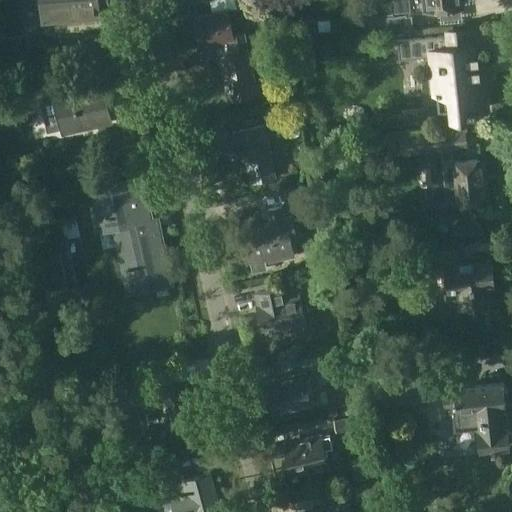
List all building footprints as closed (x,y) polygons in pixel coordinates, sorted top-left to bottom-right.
[(70,16),(71,20),(100,17),(98,0),(44,0),(46,18),(54,18),(54,21),(61,20),(61,17),(70,16)] [(236,0),(239,8),(262,3),(261,0),(236,0)] [(410,0),(411,11),(426,10),(425,6),(449,3),(449,4),(452,4),(452,3),(465,1),(465,0),(410,0)] [(244,32),(232,34),(227,10),(194,18),(201,50),(221,46),(223,56),(219,56),(229,100),(257,94),(248,50),(244,32)] [(404,15),(367,18),(368,30),(405,28),(404,15)] [(475,49),(470,49),(468,32),(464,33),(397,40),(400,60),(433,56),(437,95),(439,113),(462,111),(469,110),(470,112),(477,111),(477,109),(485,108),(482,85),(479,86),(478,75),(481,75),(481,74),(480,68),(480,67),(477,67),(477,62),(480,61),(480,60),(479,54),(479,53),(476,54),(475,49)] [(314,51),(300,53),(301,67),(315,66),(314,51)] [(27,96),(55,90),(53,78),(66,75),(63,62),(37,67),(39,74),(29,77),(30,80),(23,82),(27,96)] [(260,86),(263,102),(282,98),(279,82),(260,86)] [(70,91),(56,94),(57,101),(52,102),(49,104),(47,107),(46,110),(48,119),(50,122),(53,123),(57,123),(62,122),(64,131),(82,127),(85,129),(93,127),(94,124),(111,120),(102,83),(87,87),(86,85),(75,88),(75,89),(70,91)] [(288,104),(291,118),(300,116),(297,102),(288,104)] [(291,118),(288,104),(265,109),(268,124),(292,119),(291,118)] [(265,125),(212,137),(212,138),(217,158),(216,158),(217,159),(236,155),(236,153),(246,150),(248,158),(245,159),(245,160),(246,160),(250,181),(249,181),(250,182),(276,176),(275,176),(269,148),(269,146),(264,127),(265,127),(265,125)] [(483,208),(483,201),(485,200),(485,199),(484,199),(484,198),(486,195),(486,188),(483,186),(483,185),(483,184),(483,183),(482,183),(482,177),(482,176),(482,175),(481,174),(484,171),(483,164),(480,162),(480,161),(481,161),(481,160),(454,163),(452,148),(465,147),(464,132),(440,134),(401,138),(403,153),(428,150),(434,205),(447,203),(447,204),(458,203),(459,210),(462,215),(479,213),(483,208)] [(153,286),(152,279),(167,276),(162,253),(165,252),(159,224),(153,226),(143,179),(119,184),(118,181),(94,186),(98,205),(93,206),(98,231),(117,227),(121,248),(119,248),(128,292),(153,286)] [(290,204),(306,201),(308,200),(312,199),(309,185),(287,190),(290,204)] [(314,199),(312,199),(308,200),(311,217),(318,216),(314,199)] [(292,215),(283,217),(281,207),(269,210),(273,226),(241,233),(248,262),(271,257),(272,260),(294,255),(291,242),(297,240),(292,215)] [(480,222),(452,225),(454,239),(481,236),(480,222)] [(440,254),(429,255),(430,271),(446,269),(448,291),(458,290),(460,309),(490,305),(488,287),(494,286),(491,261),(459,264),(458,252),(441,254),(441,253),(440,253),(440,254)] [(305,273),(307,284),(328,280),(326,269),(305,273)] [(263,329),(269,328),(270,335),(277,338),(285,337),(289,330),(289,328),(306,324),(298,290),(287,292),(286,287),(256,293),(259,305),(257,305),(263,329)] [(346,351),(326,356),(328,368),(348,363),(346,351)] [(272,392),(269,395),(272,406),(275,407),(276,410),(311,402),(305,374),(270,382),(272,392)] [(422,406),(418,374),(374,380),(377,398),(383,397),(385,411),(422,406)] [(134,375),(111,380),(115,396),(138,391),(134,375)] [(191,378),(158,386),(164,412),(159,413),(164,434),(201,426),(191,378)] [(504,383),(443,390),(445,410),(452,409),(454,432),(478,429),(480,448),(510,445),(510,440),(511,438),(511,431),(509,429),(508,426),(511,425),(511,415),(511,402),(505,402),(505,398),(508,397),(507,389),(504,388),(504,383)] [(355,417),(335,421),(338,432),(357,428),(355,417)] [(288,457),(283,458),(286,472),(292,471),(292,473),(311,468),(312,471),(326,467),(326,465),(328,464),(324,450),(334,447),(330,433),(285,444),(288,457)] [(378,459),(354,464),(358,480),(381,474),(378,459)] [(161,483),(155,462),(128,470),(134,491),(161,483)] [(220,511),(210,474),(183,481),(182,478),(167,482),(171,497),(174,511),(220,511)] [(355,486),(362,510),(385,503),(379,480),(355,486)] [(324,504),(325,508),(310,511),(351,511),(349,501),(337,504),(336,501),(324,504)]
